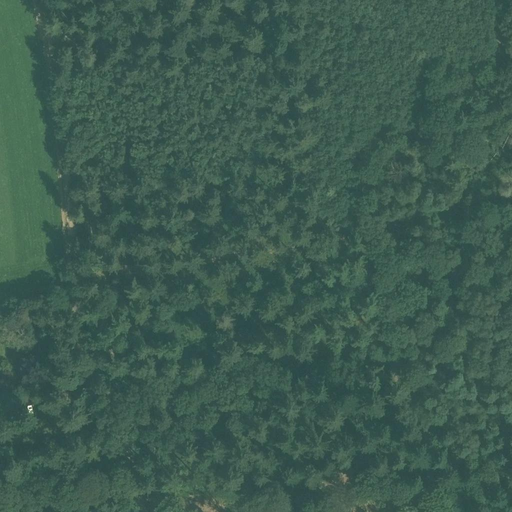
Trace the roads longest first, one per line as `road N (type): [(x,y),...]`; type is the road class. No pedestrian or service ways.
road 1 (track): [(495,0),(489,58),(407,137),(366,190),(346,238),(87,275)]
road 2 (track): [(360,207),(381,340),(440,511)]
road 3 (track): [(38,2),(71,244),(87,275)]
road 4 (track): [(381,340),(114,388)]
road 5 (track): [(314,246),(301,0)]
road 6 (track): [(87,275),(145,511)]
